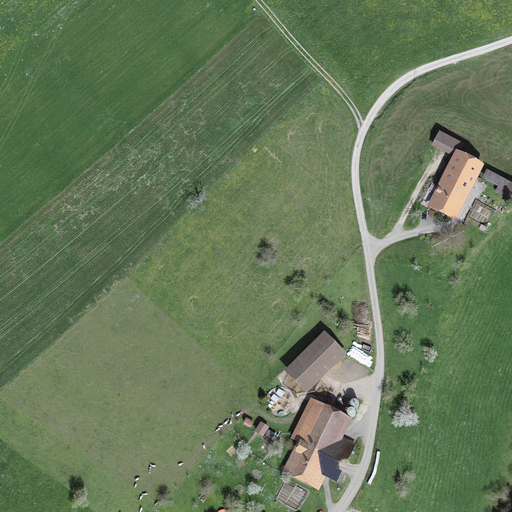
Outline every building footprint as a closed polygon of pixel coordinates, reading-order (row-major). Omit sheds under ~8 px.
[(450,160),(457,146),(438,137),(431,152),(450,160)] [(478,165),(457,154),(431,205),(451,216),(478,165)] [(511,185),(487,172),(485,177),(502,186),(499,192),(509,197),(511,190),(511,185)] [(303,386),(339,351),(325,337),(289,372),(303,386)] [(269,410),(273,413),(278,415),(283,415),(288,413),(292,410),(294,405),(295,400),(293,395),(290,390),(285,388),(280,387),(275,388),(270,391),(267,395),(266,400),(267,405),(269,410)] [(304,445),(291,471),(315,483),(321,472),(337,480),(341,472),(335,470),(339,461),(348,460),(355,445),(338,437),(345,422),(314,406),(297,441),(304,445)] [(261,425),(257,432),(263,435),(267,429),(261,425)] [(268,432),(265,439),(276,445),(279,438),(268,432)]
